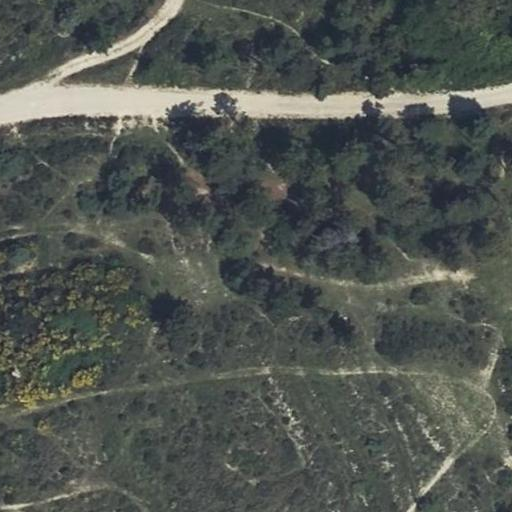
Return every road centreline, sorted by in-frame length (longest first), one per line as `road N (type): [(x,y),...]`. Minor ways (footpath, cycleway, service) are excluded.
road 1 (track): [(0,113),(452,107),(511,93)]
road 2 (track): [(174,0),(159,25),(127,49),(71,65),(19,108)]
